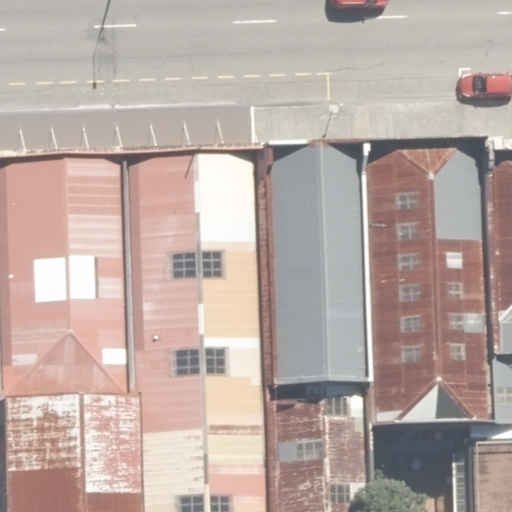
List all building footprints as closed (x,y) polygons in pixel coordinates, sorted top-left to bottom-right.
[(462,139),(327,143),(334,386),(335,418),(470,414),(463,157),(462,139)] [(334,386),(327,143),(247,146),(254,388),(334,386)] [(247,146),(107,150),(114,393),(116,511),(257,511),(254,388),(247,146)] [(0,153),(0,395),(114,393),(107,150),(0,153)] [(511,412),(511,155),(463,157),(470,414),(511,412)] [(337,511),(335,418),(334,386),(254,388),(257,511),(337,511)] [(0,511),(116,511),(114,393),(0,395),(0,511)] [(472,511),(511,511),(511,412),(470,414),(472,511)]
